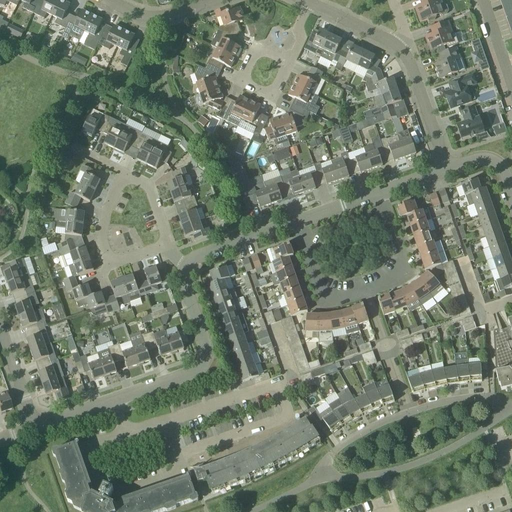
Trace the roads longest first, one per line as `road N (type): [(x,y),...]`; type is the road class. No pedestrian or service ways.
road 1 (residential): [(181,450),(287,416),(280,389),(163,424)]
road 2 (residential): [(177,263),(207,351),(204,363),(116,396)]
road 3 (residential): [(181,450),(178,475),(128,494),(95,478),(85,447),(128,434)]
road 4 (residential): [(169,245),(125,263),(107,259),(100,230),(121,174)]
road 5 (residential): [(410,409),(366,287)]
road 6 (residential): [(366,287),(396,268),(403,242),(388,186)]
